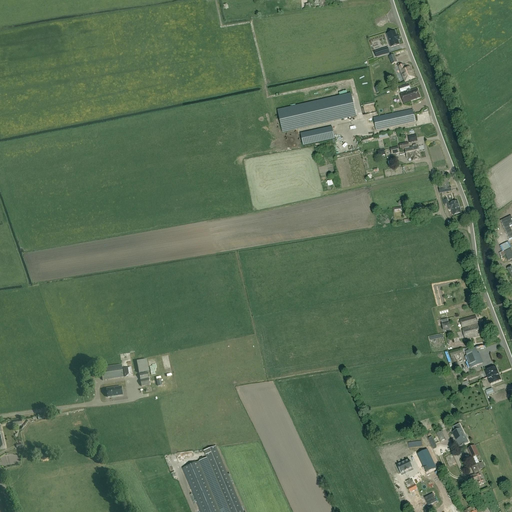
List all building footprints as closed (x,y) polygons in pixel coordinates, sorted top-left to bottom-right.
[(391,33),(387,35),(389,41),(391,48),(395,46),(399,45),(398,43),(397,40),(398,40),(398,38),(397,36),(396,37),(396,34),(395,32),(391,33)] [(388,51),(387,48),(384,49),(382,50),(378,51),(374,52),(375,55),(376,58),(380,57),(383,56),(389,54),(388,51)] [(389,57),(392,65),(397,63),(394,55),(389,57)] [(404,81),(413,77),(409,67),(404,69),(403,65),(398,67),(404,81)] [(400,94),(403,104),(420,98),(417,89),(410,91),(408,85),(402,87),(404,93),(400,94)] [(287,128),(305,123),(335,116),(335,119),(357,114),(355,105),(340,109),(338,98),(331,100),(302,107),(283,111),(287,128)] [(363,111),(375,110),(374,103),(362,105),(363,111)] [(373,118),(376,131),(415,123),(412,109),(373,118)] [(332,127),(301,133),(304,145),(335,139),(332,127)] [(416,135),(408,137),(409,143),(418,141),(416,135)] [(412,161),(419,160),(419,156),(417,146),(409,148),(408,143),(399,145),(400,150),(405,149),(406,159),(411,157),(412,161)] [(440,194),(442,193),(451,192),(451,187),(449,187),(447,177),(440,179),(441,187),(439,188),(440,194)] [(453,216),(461,213),(457,202),(450,204),(447,205),(449,211),(451,210),(453,216)] [(417,213),(421,212),(420,205),(412,207),(414,215),(417,214),(417,213)] [(511,259),(511,251),(511,249),(504,252),(503,248),(498,250),(500,257),(505,255),(508,261),(511,259)] [(463,319),(466,328),(477,324),(475,316),(463,319)] [(480,336),(477,325),(462,329),(465,340),(480,336)] [(464,352),(471,368),(483,364),(479,354),(478,354),(475,348),(464,352)] [(137,361),(139,373),(149,371),(147,359),(137,361)] [(101,368),(103,381),(123,378),(121,365),(101,368)] [(124,376),(131,375),(130,366),(123,366),(124,376)] [(496,376),(498,375),(495,368),(485,372),(488,378),(496,375),(496,376)] [(139,374),(141,387),(149,385),(147,373),(139,374)] [(500,381),(498,375),(496,376),(496,375),(488,378),(490,385),(500,381)] [(481,379),(484,388),(490,386),(487,377),(481,379)] [(106,389),(107,397),(122,395),(121,387),(106,389)] [(468,442),(459,424),(459,425),(455,428),(456,431),(455,432),(453,433),(459,446),(463,444),(464,445),(468,442)] [(440,442),(445,440),(442,432),(434,435),(437,441),(439,440),(440,442)] [(473,458),(476,466),(472,467),(475,475),(469,477),(472,484),(476,482),(478,486),(485,483),(481,473),(478,474),(478,471),(484,468),(481,463),(479,464),(476,457),(479,455),(474,445),(467,449),(472,459),(473,458)] [(242,511),(215,447),(203,452),(229,511),(220,511),(199,462),(182,469),(199,511),(242,511)] [(417,452),(426,471),(435,466),(426,448),(417,452)] [(409,460),(397,466),(401,474),(405,472),(409,471),(409,470),(413,468),(409,460)] [(410,493),(417,489),(415,484),(414,485),(411,479),(406,482),(407,485),(406,485),(410,493)] [(420,498),(412,501),(417,511),(425,508),(420,498)]
